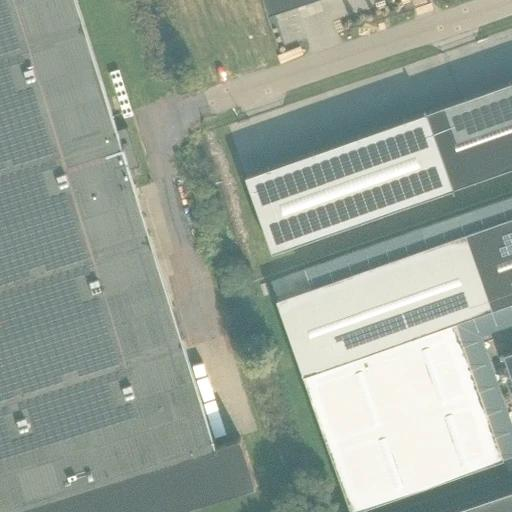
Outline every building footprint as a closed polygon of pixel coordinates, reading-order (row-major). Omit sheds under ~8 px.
[(76,0),(0,0),(0,511),(171,511),(256,486),(239,440),(216,447),(159,263),(136,191),(129,169),(140,166),(128,127),(117,130),(76,0)] [(263,0),(268,14),(309,0),(263,0)] [(272,252),(453,188),(511,167),(511,82),(427,112),(245,176),(272,252)] [(511,216),(276,300),(303,376),(351,511),(352,511),(505,459),(503,455),(457,322),(511,302),(511,216)] [(511,351),(503,354),(511,378),(511,351)] [(511,511),(511,487),(438,511),(511,511)]
